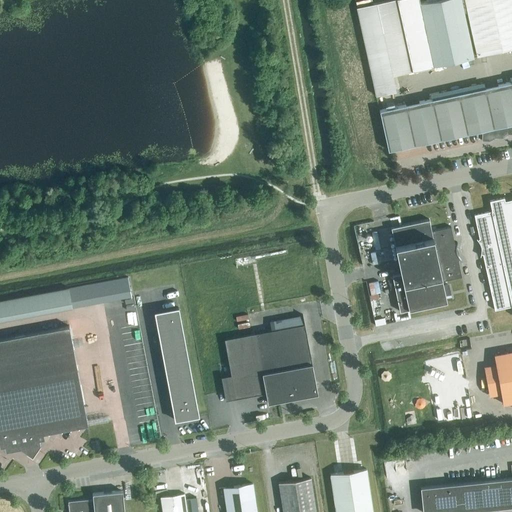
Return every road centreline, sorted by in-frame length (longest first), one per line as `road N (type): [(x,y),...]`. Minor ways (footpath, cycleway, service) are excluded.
road 1 (unclassified): [(35,479),(344,417),(355,380),(322,207),(511,167)]
road 2 (unknown): [(511,449),(421,466),(412,489),(423,511)]
